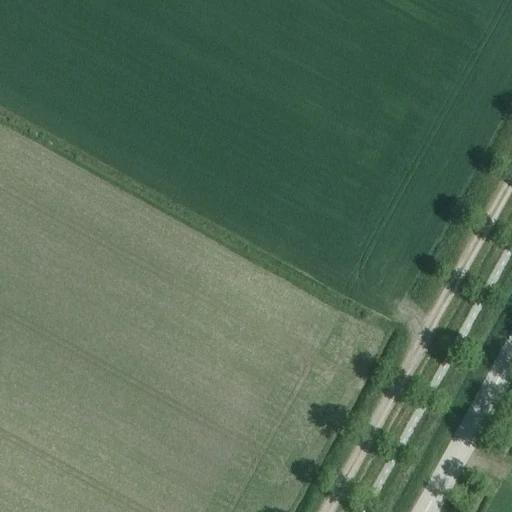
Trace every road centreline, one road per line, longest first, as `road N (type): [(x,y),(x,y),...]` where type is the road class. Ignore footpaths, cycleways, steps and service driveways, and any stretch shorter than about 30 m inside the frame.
road 1 (track): [(326,511),(511,183)]
road 2 (tertiary): [(427,511),(511,358)]
